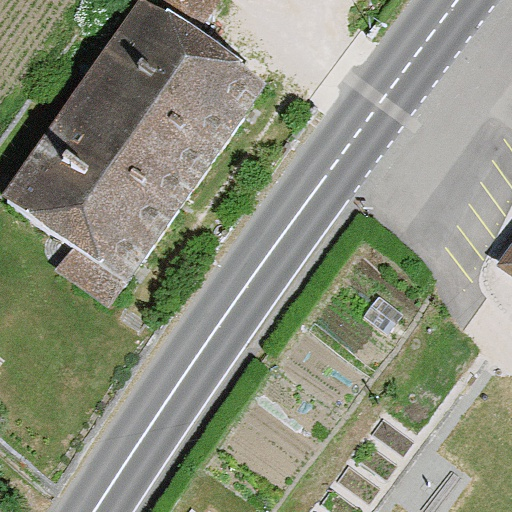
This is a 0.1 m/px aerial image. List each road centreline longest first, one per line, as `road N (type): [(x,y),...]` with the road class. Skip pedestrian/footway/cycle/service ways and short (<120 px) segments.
road 1 (tertiary): [(92,511),(179,377),(399,78)]
road 2 (unclassified): [(399,78),(461,128),(511,82)]
